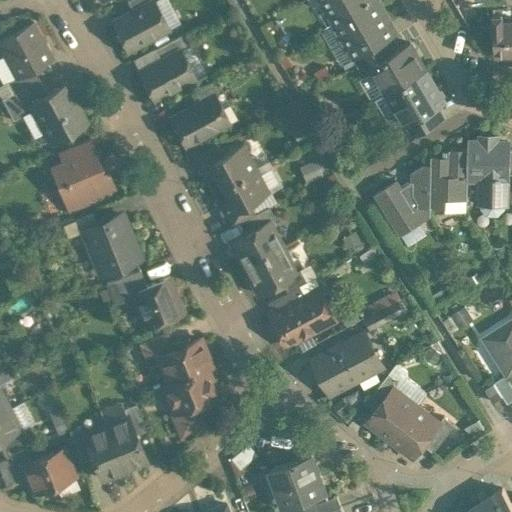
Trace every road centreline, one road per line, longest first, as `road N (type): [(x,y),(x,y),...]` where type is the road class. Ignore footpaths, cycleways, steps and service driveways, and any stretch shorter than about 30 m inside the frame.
road 1 (residential): [(64,0),(273,390)]
road 2 (residential): [(121,511),(202,470),(254,423),(273,390)]
road 3 (residential): [(349,186),(444,133),(478,104)]
road 4 (residential): [(273,390),(316,406),(369,451),(379,471)]
